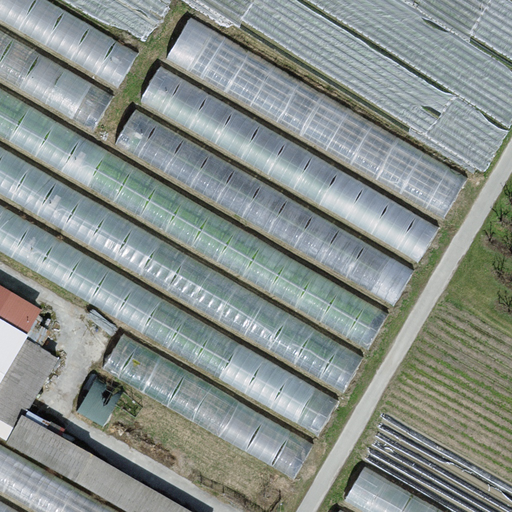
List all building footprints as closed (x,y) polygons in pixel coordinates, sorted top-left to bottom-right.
[(120,80),(140,45),(56,0),(29,0),(35,3),(32,9),(63,26),(63,25),(80,35),(70,53),(120,80)] [(188,69),(445,208),(466,169),(209,30),(188,69)] [(17,75),(94,124),(113,94),(21,37),(12,51),(26,60),(17,75)] [(159,62),(140,96),(422,253),(441,219),(159,62)] [(132,108),(115,139),(239,203),(244,194),(259,202),(270,181),(132,108)] [(334,266),(396,296),(412,263),(350,233),(334,266)] [(370,342),(388,308),(263,242),(248,271),(268,281),(273,273),(283,278),(287,269),(338,295),(325,319),(370,342)] [(0,279),(0,433),(156,511),(210,511),(25,418),(58,352),(27,337),(45,302),(0,279)] [(346,385),(365,350),(237,279),(220,310),(285,346),(283,350),(346,385)] [(101,373),(300,464),(317,429),(117,338),(101,373)] [(93,374),(80,408),(108,419),(121,384),(93,374)] [(448,511),(385,478),(367,511),(370,511),(448,511)] [(0,511),(26,511),(5,503),(0,511)]
